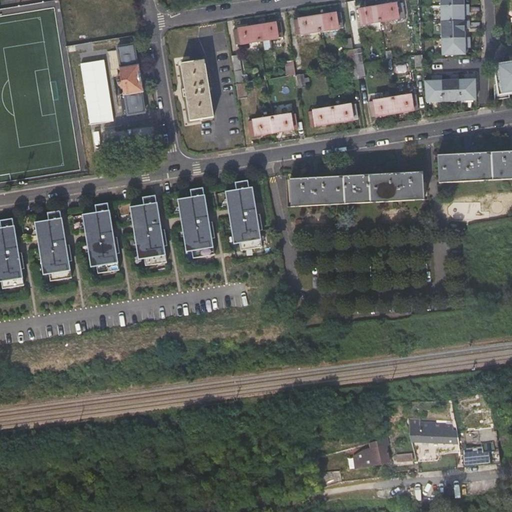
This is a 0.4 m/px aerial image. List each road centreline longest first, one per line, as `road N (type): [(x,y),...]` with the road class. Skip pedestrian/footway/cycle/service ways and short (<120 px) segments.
road 1 (residential): [(511,115),(177,172)]
road 2 (residential): [(177,172),(0,202)]
road 3 (residential): [(511,474),(358,489)]
road 4 (residential): [(154,24),(177,172)]
road 5 (residential): [(298,0),(154,24)]
road 6 (track): [(358,489),(238,511)]
